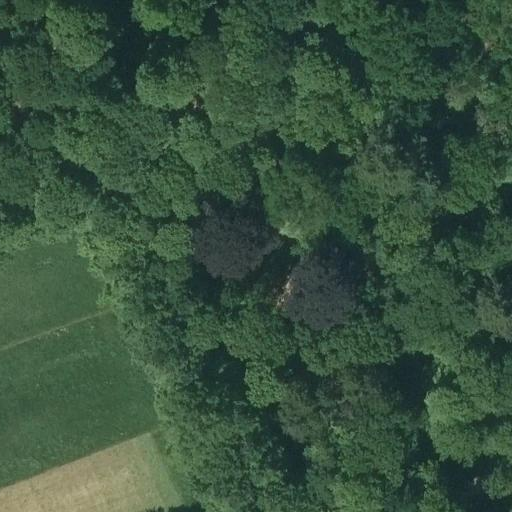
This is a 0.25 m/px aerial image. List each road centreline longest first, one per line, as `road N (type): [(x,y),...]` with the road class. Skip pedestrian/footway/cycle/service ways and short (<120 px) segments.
road 1 (track): [(275,511),(37,0)]
road 2 (unknown): [(309,511),(131,146),(65,127),(0,139)]
road 3 (track): [(511,39),(300,71),(0,180)]
road 4 (track): [(511,159),(406,345),(326,511)]
